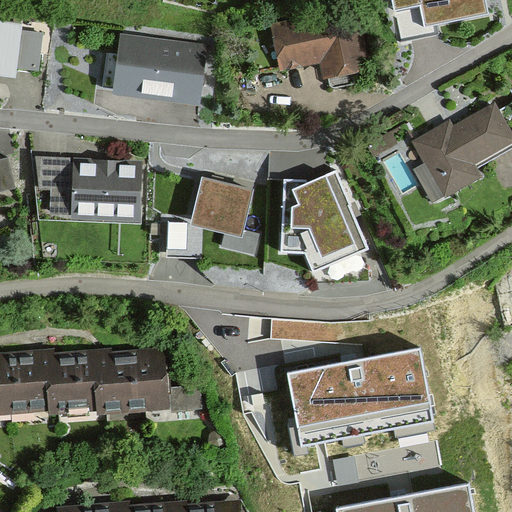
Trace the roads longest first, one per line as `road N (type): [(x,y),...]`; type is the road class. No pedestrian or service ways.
road 1 (residential): [(0,118),(309,140),(344,130),(511,35)]
road 2 (residential): [(511,230),(422,288),(359,308),(84,286),(0,293)]
